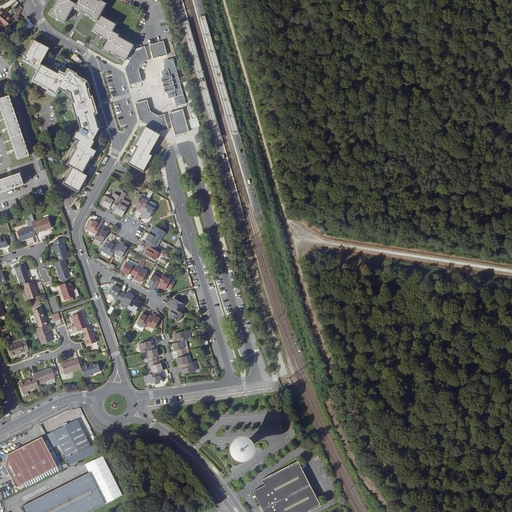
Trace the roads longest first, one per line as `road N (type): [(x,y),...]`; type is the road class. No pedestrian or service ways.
road 1 (track): [(222,0),(291,234)]
road 2 (track): [(291,234),(511,272)]
road 3 (residential): [(39,23),(88,56),(114,132),(113,158),(86,206)]
road 4 (unclassified): [(131,412),(190,454),(237,511)]
